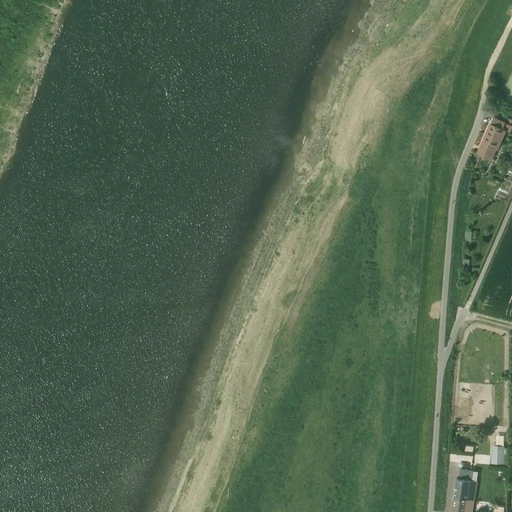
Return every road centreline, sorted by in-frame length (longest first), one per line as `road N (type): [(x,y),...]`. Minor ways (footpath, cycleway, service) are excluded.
road 1 (unclassified): [(440,364),(456,176),(487,76)]
road 2 (unclassified): [(440,364),(511,204)]
road 3 (unclassified): [(430,511),(440,364)]
